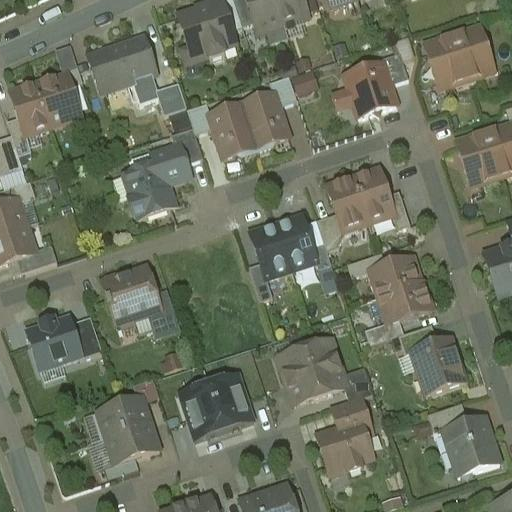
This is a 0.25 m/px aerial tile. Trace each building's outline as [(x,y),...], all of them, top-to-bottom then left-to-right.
[(231,0),(229,0),(220,3),(231,38),(242,34),(242,33),(231,0)] [(243,0),(231,0),(242,33),(253,29),(243,0)] [(272,0),(243,0),(253,29),(257,40),(258,40),(257,36),(265,34),(282,28),(272,0)] [(272,0),(282,28),(306,20),(307,24),(308,23),(300,0),(272,0)] [(325,0),(330,11),(331,10),(330,7),(351,0),(325,0)] [(207,11),(178,21),(192,65),(207,60),(209,65),(224,60),(223,55),(235,51),(231,38),(220,3),(206,8),(207,11)] [(282,28),(265,34),(270,49),(287,43),(282,28)] [(479,33),(424,51),(439,95),(494,77),(479,33)] [(143,44),(91,62),(104,98),(156,80),(143,44)] [(73,51),(59,55),(66,75),(80,70),(73,51)] [(399,59),(379,66),(381,70),(382,70),(388,88),(393,90),(408,85),(399,59)] [(393,90),(388,88),(382,70),(381,70),(366,75),(362,72),(359,77),(344,82),(358,124),(373,119),(378,122),(380,117),(396,111),(390,95),(393,90)] [(77,74),(62,79),(63,83),(67,82),(75,105),(77,105),(73,93),(82,90),(77,74)] [(63,83),(44,89),(43,87),(34,90),(35,91),(35,90),(50,134),(68,128),(66,122),(69,115),(69,112),(76,109),(75,105),(67,82),(63,83)] [(288,83),(269,90),(272,101),(274,100),(278,113),(296,107),(288,83)] [(35,91),(10,99),(18,125),(24,143),(25,142),(50,134),(35,90),(35,91)] [(178,90),(155,98),(163,122),(186,115),(178,90)] [(272,101),(241,111),(257,158),(273,153),(275,148),(288,144),(278,113),(274,100),(272,101)] [(206,110),(186,117),(192,134),(195,141),(213,135),(209,122),(210,122),(206,110)] [(210,122),(209,122),(213,135),(223,165),(236,161),(241,163),(257,158),(241,111),(210,122)] [(18,125),(7,129),(11,142),(18,163),(31,158),(25,142),(24,143),(18,125)] [(511,132),(511,130),(456,148),(471,192),(511,178),(511,132)] [(192,134),(170,142),(174,153),(179,151),(186,170),(202,165),(195,141),(192,134)] [(11,142),(0,146),(0,182),(22,176),(18,163),(11,142)] [(174,153),(151,161),(154,170),(135,177),(122,181),(122,183),(124,182),(132,205),(129,210),(132,220),(137,222),(138,225),(175,213),(168,191),(190,184),(186,170),(179,151),(174,153)] [(151,159),(131,165),(135,177),(154,170),(151,161),(151,159)] [(379,176),(353,184),(368,229),(392,221),(394,220),(387,201),(379,176)] [(353,184),(326,193),(336,221),(342,240),(343,240),(355,235),(355,233),(368,229),(353,184)] [(29,188),(12,194),(16,206),(17,205),(19,209),(35,204),(29,188)] [(410,232),(398,198),(387,201),(394,220),(392,221),(397,236),(410,232)] [(16,206),(0,210),(0,241),(26,233),(19,209),(17,205),(16,206)] [(336,221),(316,227),(323,249),(326,258),(337,254),(344,241),(343,240),(342,240),(336,221)] [(301,223),(276,231),(291,277),(315,269),(317,268),(312,253),(301,223)] [(276,231),(250,240),(260,270),(265,285),(266,285),(291,277),(276,231)] [(26,233),(0,241),(0,271),(18,266),(36,260),(35,257),(26,233)] [(326,258),(323,249),(312,253),(317,268),(315,269),(318,276),(331,272),(326,258)] [(511,250),(484,260),(498,302),(511,297),(511,250)] [(51,252),(35,257),(36,260),(18,266),(22,279),(57,267),(51,252)] [(381,260),(347,271),(351,285),(369,279),(369,278),(385,273),(381,260)] [(385,273),(369,278),(369,279),(378,304),(423,289),(422,289),(419,290),(410,264),(385,273)] [(265,285),(260,270),(249,274),(260,308),(272,304),(266,285),(265,285)] [(140,276),(118,283),(116,282),(106,286),(105,288),(102,289),(116,330),(118,329),(123,332),(134,328),(136,323),(147,320),(160,316),(157,307),(154,299),(148,301),(140,276)] [(423,289),(378,304),(387,331),(432,316),(423,289)] [(160,316),(147,320),(155,345),(180,337),(169,303),(157,307),(160,316)] [(42,334),(28,338),(40,376),(82,363),(69,324),(55,329),(54,326),(41,331),(42,334)] [(378,332),(364,337),(369,352),(383,347),(378,332)] [(431,332),(397,343),(404,363),(412,361),(411,359),(438,351),(431,332)] [(438,351),(411,359),(412,361),(426,401),(464,388),(450,346),(438,351)] [(330,347),(304,355),(320,403),(344,395),(346,394),(342,381),(330,347)] [(304,355),(278,364),(294,412),(320,403),(304,355)] [(242,374),(177,396),(195,446),(259,424),(242,374)] [(364,374),(353,378),(357,390),(346,394),(344,395),(349,408),(361,404),(372,401),(364,374)] [(353,378),(342,381),(346,394),(357,390),(353,378)] [(142,404),(97,419),(97,420),(100,419),(108,444),(148,431),(140,406),(143,405),(142,404)] [(349,408),(330,414),(338,437),(331,440),(330,438),(320,441),(325,454),(321,456),(328,476),(345,470),(348,478),(361,473),(360,469),(373,465),(365,442),(373,439),(361,404),(349,408)] [(461,410),(427,422),(434,444),(437,443),(437,441),(443,439),(442,438),(467,430),(461,410)] [(467,430),(442,438),(443,439),(454,473),(469,468),(473,478),(499,470),(484,424),(467,430)] [(148,431),(108,444),(116,469),(114,470),(114,471),(159,456),(159,455),(157,456),(148,431)] [(293,511),(287,492),(239,507),(240,511),(293,511)] [(208,505),(198,508),(193,506),(184,509),(185,511),(212,511),(210,502),(208,503),(208,505)]
